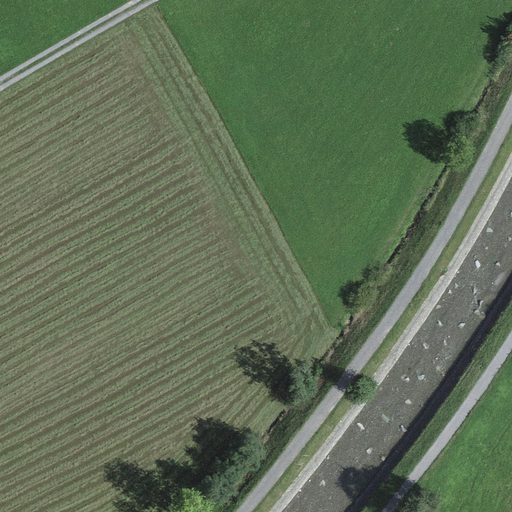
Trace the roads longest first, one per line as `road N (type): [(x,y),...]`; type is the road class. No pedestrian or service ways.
road 1 (track): [(244,511),(369,351),(511,116)]
road 2 (track): [(511,343),(389,511)]
road 3 (track): [(0,83),(148,0)]
